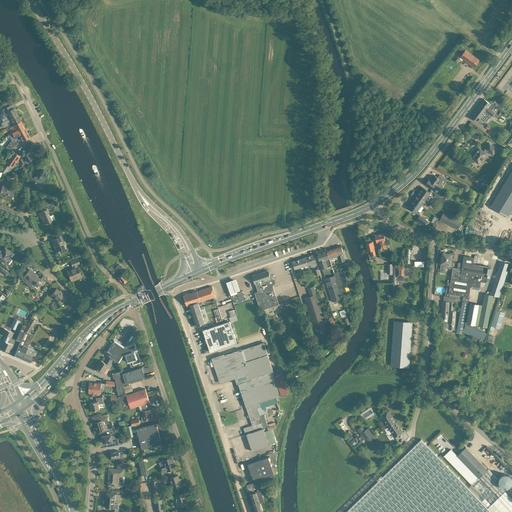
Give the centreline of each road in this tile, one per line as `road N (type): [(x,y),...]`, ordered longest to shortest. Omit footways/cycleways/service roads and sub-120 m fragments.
road 1 (unclassified): [(214,279),(175,292),(249,511)]
road 2 (unclassified): [(511,462),(428,385),(434,238)]
road 3 (unclassified): [(132,302),(103,266),(16,72)]
road 4 (tertiary): [(28,0),(141,195)]
road 5 (secondary): [(373,204),(423,163),(511,45)]
road 6 (residential): [(141,324),(203,511)]
road 7 (unclassified): [(85,511),(90,441),(75,382),(103,338)]
road 8 (secondary): [(197,273),(326,223)]
road 9 (unclassified): [(214,279),(313,246),(324,234)]
